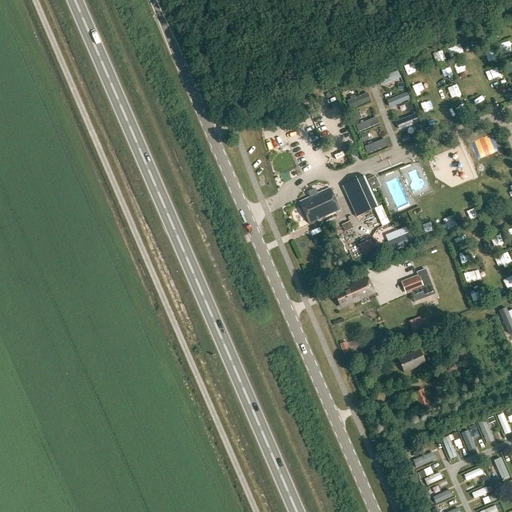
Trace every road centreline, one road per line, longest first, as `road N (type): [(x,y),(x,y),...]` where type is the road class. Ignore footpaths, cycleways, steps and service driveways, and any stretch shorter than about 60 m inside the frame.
road 1 (trunk): [(296,511),(74,0)]
road 2 (tertiary): [(152,0),(374,511)]
road 3 (track): [(255,511),(34,0)]
